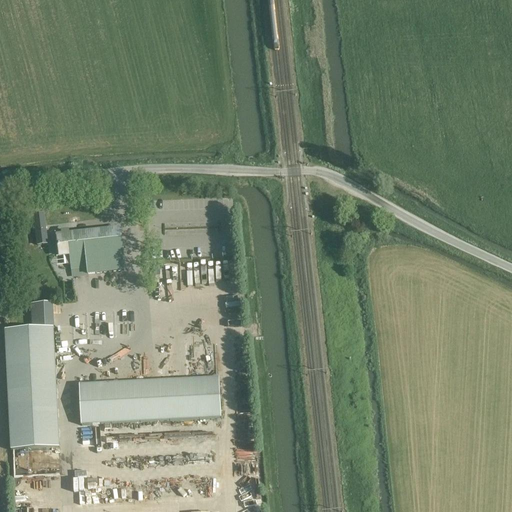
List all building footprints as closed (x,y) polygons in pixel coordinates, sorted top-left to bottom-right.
[(327,209),(326,179),(312,179),(313,209),(327,209)] [(318,239),(332,238),(331,221),(317,222),(318,239)] [(71,255),(73,277),(125,270),(120,229),(68,235),(68,231),(63,232),(63,236),(57,236),(60,257),(71,255)] [(53,303),(32,305),(33,329),(6,331),(12,451),(39,450),(61,449),(53,303)] [(224,417),(221,377),(81,386),(84,426),(224,417)] [(86,476),(87,488),(97,487),(96,476),(86,476)] [(114,498),(124,498),(124,488),(114,487),(114,498)]
